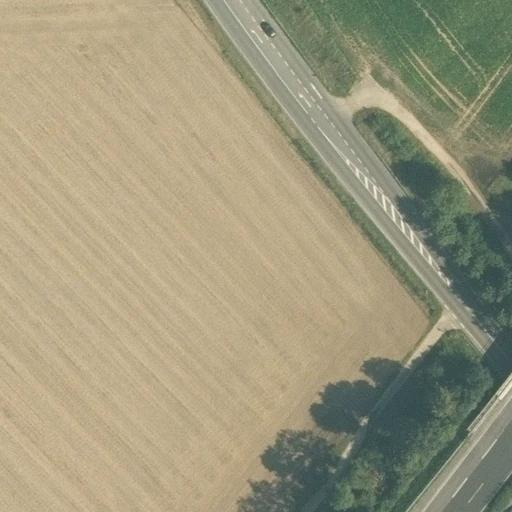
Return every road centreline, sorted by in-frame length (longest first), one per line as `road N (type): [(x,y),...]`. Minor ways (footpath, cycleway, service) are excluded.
road 1 (tertiary): [(231,0),(511,370)]
road 2 (track): [(461,303),(304,511)]
road 3 (track): [(323,123),(361,101),(385,105),(496,229),(511,236)]
